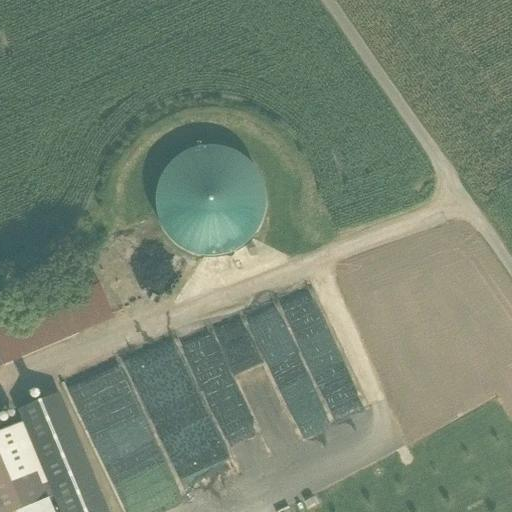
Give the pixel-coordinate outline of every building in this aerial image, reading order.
[(168,169),(157,189),(156,209),(162,228),(175,245),(193,255),(216,257),(235,252),(253,237),(263,217),(265,200),(258,176),(245,161),(223,150),(206,148),(183,156),(168,169)] [(100,286),(0,328),(0,362),(2,367),(114,320),(100,286)] [(248,316),(206,326),(213,355),(212,355),(199,353),(188,356),(189,362),(190,360),(195,383),(227,375),(232,398),(238,370),(250,367),(237,365),(236,360),(247,357),(248,350),(247,349),(251,329),(248,316)] [(123,350),(53,379),(59,395),(107,511),(138,511),(192,490),(123,350)] [(107,511),(59,395),(18,412),(54,498),(59,511),(107,511)] [(241,468),(302,441),(284,402),(271,408),(274,415),(236,432),(237,434),(248,429),(254,441),(244,446),(243,444),(232,449),(241,468)] [(23,423),(0,432),(0,511),(19,511),(54,498),(23,423)] [(59,511),(54,498),(19,511),(59,511)]
